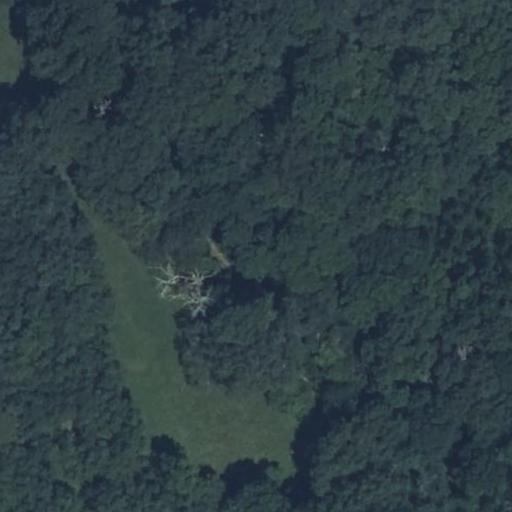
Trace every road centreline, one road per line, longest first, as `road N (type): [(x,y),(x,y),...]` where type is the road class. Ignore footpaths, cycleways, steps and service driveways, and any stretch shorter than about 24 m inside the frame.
road 1 (track): [(58,0),(394,511)]
road 2 (track): [(112,84),(215,0)]
